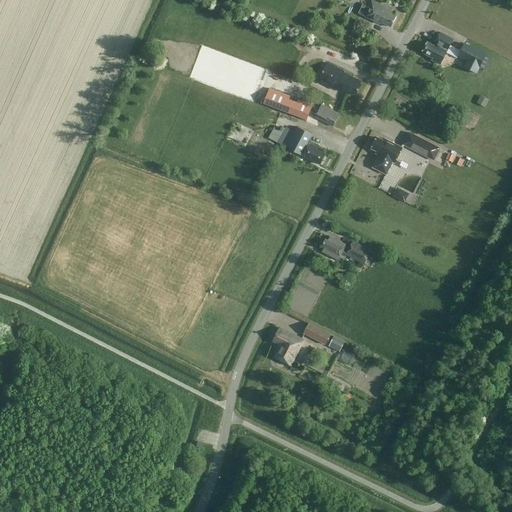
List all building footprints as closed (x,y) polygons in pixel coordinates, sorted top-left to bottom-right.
[(366,15),(365,17),(380,24),(381,22),(391,27),(396,17),(389,13),(390,10),(371,0),(368,7),(370,9),(367,15),(366,15)] [(433,45),(427,42),(422,53),(432,58),(431,60),(440,65),(453,39),(440,33),(433,45)] [(463,68),(476,75),(486,54),(464,43),(457,57),(467,62),(463,68)] [(345,90),(355,95),(361,85),(360,85),(361,82),(343,73),(344,72),(328,63),(319,81),(335,89),(336,87),(344,92),(345,90)] [(293,115),(297,104),(288,100),(290,96),(270,89),(265,104),(293,115)] [(485,107),(489,100),(481,95),(477,103),(485,107)] [(454,113),(459,109),(455,104),(450,108),(454,113)] [(333,126),(339,114),(321,105),(315,117),(333,126)] [(275,126),(268,138),(278,143),(284,131),(275,126)] [(284,131),(278,143),(286,147),(301,155),(320,164),(325,154),(316,150),(317,147),(308,142),(312,134),(297,127),(294,132),(286,127),(284,131)] [(384,140),(378,137),(372,149),(378,151),(377,153),(379,155),(373,167),(387,174),(393,162),(395,163),(403,147),(385,138),(384,140)] [(428,142),(422,154),(434,160),(440,148),(435,146),(428,142)] [(449,153),(446,159),(453,163),(456,156),(449,153)] [(405,202),(409,194),(397,188),(393,196),(405,202)] [(353,242),(349,249),(345,247),(346,245),(330,237),(328,240),(326,239),(322,247),(324,248),(322,252),(338,260),(341,254),(345,257),(346,255),(364,264),(371,251),(353,242)] [(303,334),(325,345),(331,334),(309,323),(303,334)] [(303,340),(280,328),(273,341),(281,345),(275,357),(290,365),(303,340)] [(336,337),(332,348),(344,352),(348,341),(336,337)] [(348,402),(352,395),(344,391),(341,398),(348,402)]
